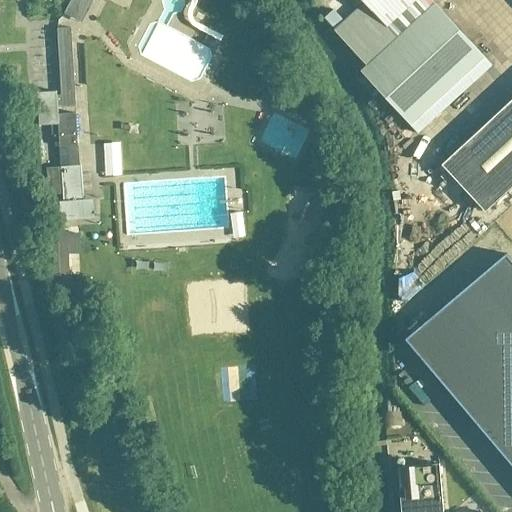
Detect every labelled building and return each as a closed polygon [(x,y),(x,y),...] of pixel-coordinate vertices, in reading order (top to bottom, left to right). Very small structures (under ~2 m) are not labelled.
[(71,0),(64,15),(72,20),(82,0),(71,0)] [(416,0),(344,0),(355,12),(334,32),(366,67),(360,73),(409,126),(483,58),(434,5),(396,40),(385,28),(416,0)] [(75,108),(71,30),(57,30),(60,97),(56,97),(56,109),(75,108)] [(511,100),(441,166),(485,213),(511,187),(511,100)] [(60,148),(60,151),(68,151),(68,148),(77,147),(75,115),(57,116),(57,125),(58,136),(59,148),(60,148)] [(82,202),(80,167),(60,168),(62,192),(62,204),(60,205),(61,221),(91,219),(90,201),(82,202)] [(62,192),(60,168),(48,169),(50,193),(62,192)] [(511,221),(502,230),(511,242),(511,221)] [(511,263),(505,256),(404,341),(511,468),(511,263)] [(442,511),(438,465),(397,468),(400,511),(442,511)]
